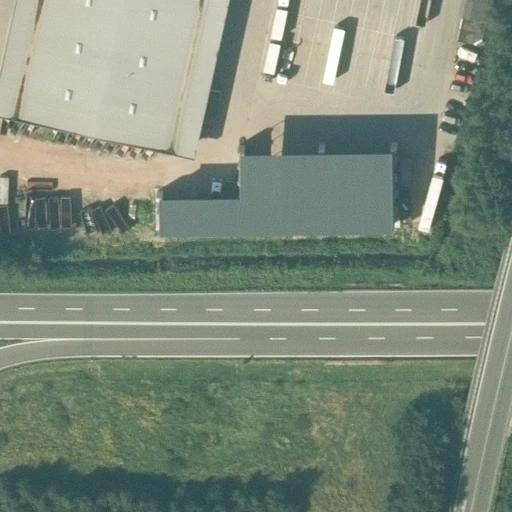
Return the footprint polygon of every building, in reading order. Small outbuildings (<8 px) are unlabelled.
[(14,0),(0,67),(0,108),(15,112),(39,0),(14,0)] [(203,0),(39,0),(15,112),(171,146),(203,0)] [(228,0),(203,0),(171,146),(194,151),(228,0)] [(479,0),(469,0),(467,14),(477,16),(479,0)] [(393,142),(241,143),(242,187),(160,188),(160,225),(393,223),(393,142)]
